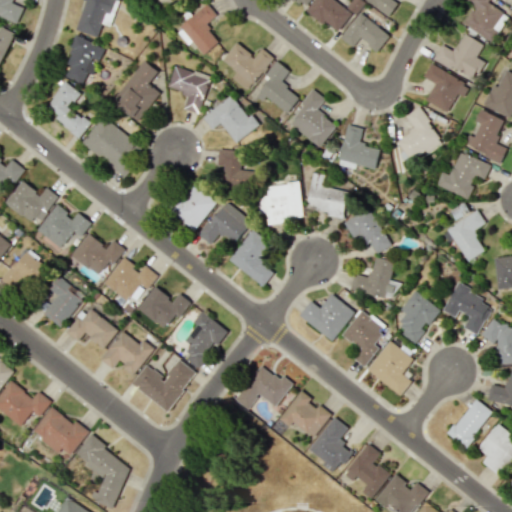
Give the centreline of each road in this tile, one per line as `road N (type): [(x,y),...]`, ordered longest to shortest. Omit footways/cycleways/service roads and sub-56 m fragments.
road 1 (residential): [(3,115),(502,511)]
road 2 (residential): [(316,263),(212,395),(151,511)]
road 3 (residential): [(250,0),(365,92),(379,94),(389,90),(437,0)]
road 4 (residential): [(0,318),(174,458)]
road 5 (residential): [(57,0),(43,48),(3,115)]
